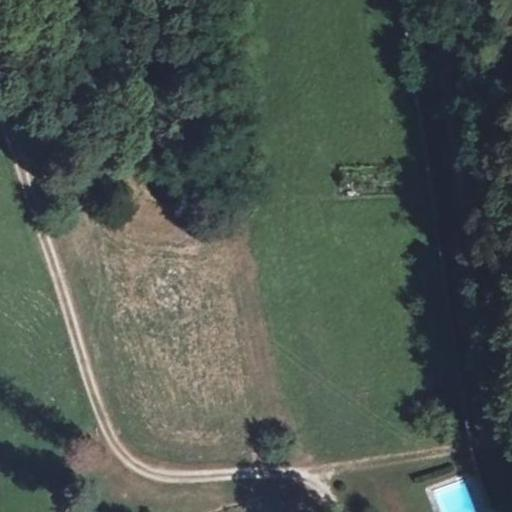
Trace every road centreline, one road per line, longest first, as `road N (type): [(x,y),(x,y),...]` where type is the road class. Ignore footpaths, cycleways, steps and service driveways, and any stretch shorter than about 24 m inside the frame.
road 1 (track): [(346,511),(329,466),(178,477),(142,473),(119,458),(98,423),(0,113)]
road 2 (track): [(424,0),(511,339)]
road 3 (track): [(329,466),(464,448)]
